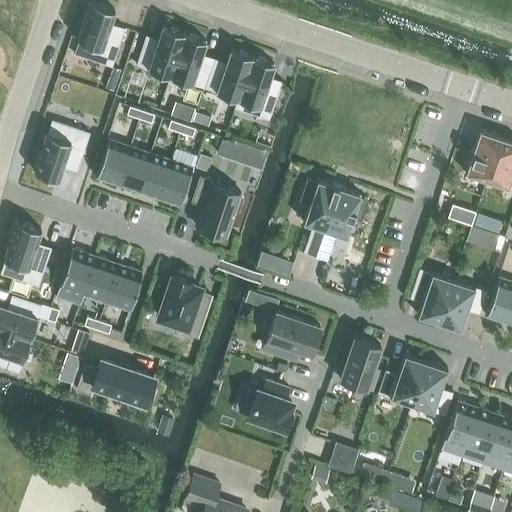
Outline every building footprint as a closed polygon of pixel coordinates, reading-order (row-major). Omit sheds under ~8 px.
[(90,1),(73,53),(112,65),(119,44),(125,26),(110,21),(114,9),(90,1)] [(143,40),(135,63),(170,75),(184,32),(163,25),(156,44),(143,40)] [(205,39),(184,32),(170,75),(204,87),(212,63),(199,59),(205,39)] [(224,68),(212,63),(204,87),(237,98),(252,55),(231,48),(224,68)] [(274,62),(252,55),(237,98),(234,107),(256,114),(259,105),(272,109),(282,80),(281,79),(278,86),(267,82),(274,62)] [(139,118),(142,109),(130,105),(127,114),(139,118)] [(139,118),(151,122),(154,113),(142,109),(139,118)] [(51,118),(34,170),(57,178),(62,165),(77,170),(89,131),(51,118)] [(168,128),(180,132),(183,123),(171,119),(168,128)] [(180,132),(192,136),(195,127),(183,123),(180,132)] [(464,171),(486,178),(500,135),(479,128),(464,171)] [(511,139),(500,135),(486,178),(511,186),(511,139)] [(96,176),(117,183),(130,145),(109,138),(96,176)] [(117,183),(138,190),(151,152),(130,145),(117,183)] [(138,190),(158,197),(171,159),(151,152),(138,190)] [(201,153),(196,166),(207,170),(212,157),(201,153)] [(158,197),(180,204),(193,166),(171,159),(158,197)] [(202,205),(196,223),(197,223),(197,224),(197,225),(225,234),(226,234),(226,233),(227,233),(227,234),(235,208),(239,209),(244,196),(240,195),(241,191),(212,181),(213,179),(200,175),(191,201),(202,205)] [(312,224),(303,251),(315,255),(339,185),(318,178),(316,181),(307,178),(300,200),(309,203),(303,221),(312,224)] [(315,255),(328,259),(337,232),(346,235),(352,218),(362,221),(369,199),(360,196),(361,192),(339,185),(315,255)] [(470,224),(476,211),(453,203),(448,215),(470,224)] [(0,272),(38,285),(51,246),(36,241),(40,228),(17,220),(0,271),(0,272)] [(82,292),(95,254),(71,246),(55,294),(80,303),(83,293),(82,293),(82,292)] [(105,301),(118,262),(95,254),(82,292),(82,293),(83,293),(105,301)] [(279,259),(276,270),(285,273),(289,262),(279,259)] [(128,309),(142,270),(118,262),(105,301),(128,309)] [(424,294),(417,314),(439,321),(453,278),(419,266),(411,290),(424,294)] [(190,280),(173,274),(159,315),(186,325),(184,331),(197,335),(212,294),(199,289),(200,286),(190,282),(190,280)] [(486,314),(506,321),(511,304),(511,280),(498,276),(486,314)] [(487,289),(453,278),(439,321),(460,328),(467,308),(479,312),(487,289)] [(348,288),(346,293),(355,296),(358,287),(352,285),(348,288)] [(248,287),(244,299),(256,303),(259,291),(248,287)] [(41,303),(18,295),(13,308),(0,303),(0,326),(29,337),(41,303)] [(59,309),(51,306),(47,318),(55,321),(59,309)] [(311,352),(320,325),(275,310),(266,337),(271,338),(267,350),(290,357),(294,346),(311,352)] [(96,329),(99,320),(87,316),(84,325),(96,329)] [(111,324),(99,320),(96,329),(108,333),(111,324)] [(0,326),(0,364),(18,370),(29,337),(0,326)] [(373,366),(381,344),(354,335),(340,378),(372,389),(379,368),(373,366)] [(412,403),(426,359),(404,352),(398,372),(385,368),(378,391),(412,403)] [(77,388),(90,393),(93,384),(145,402),(154,375),(130,367),(118,363),(101,357),(97,368),(85,364),(77,388)] [(446,414),(453,391),(441,387),(448,367),(426,359),(412,403),(446,414)] [(289,411),(292,401),(286,399),(290,387),(266,378),(262,390),(257,389),(248,414),(285,428),(291,411),(289,411)] [(478,406),(457,399),(441,448),(462,454),(478,406)] [(478,406),(462,454),(483,461),(499,413),(478,406)] [(511,442),(511,417),(499,413),(483,461),(503,468),(511,442)] [(511,442),(503,468),(511,471),(511,442)] [(332,452),(328,464),(351,472),(355,459),(332,452)] [(315,464),(312,472),(327,477),(330,469),(315,464)] [(377,466),(373,477),(385,481),(389,470),(377,466)] [(389,470),(385,481),(398,486),(402,474),(389,470)] [(204,506),(202,511),(246,511),(248,509),(215,498),(220,483),(195,474),(185,500),(204,506)] [(447,499),(450,490),(438,486),(435,495),(447,499)] [(460,503),(462,494),(450,490),(447,499),(460,503)] [(413,496),(409,508),(418,511),(423,500),(413,496)] [(468,506),(466,511),(470,511),(488,511),(490,509),(491,506),(470,499),(468,506)]
